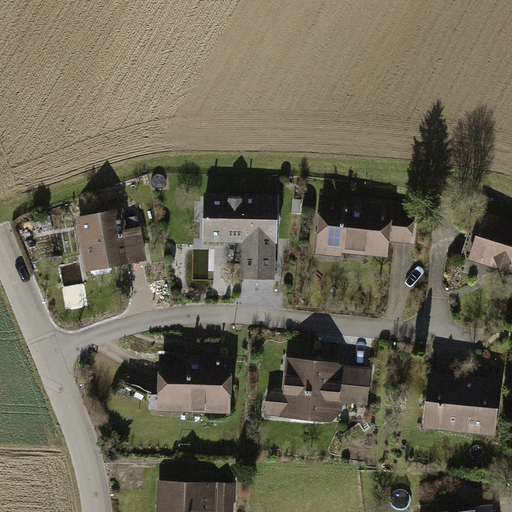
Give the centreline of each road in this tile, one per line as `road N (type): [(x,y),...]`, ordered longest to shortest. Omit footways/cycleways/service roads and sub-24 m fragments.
road 1 (residential): [(49,356),(139,323),(194,315),(433,335)]
road 2 (residential): [(100,511),(82,433),(49,356)]
